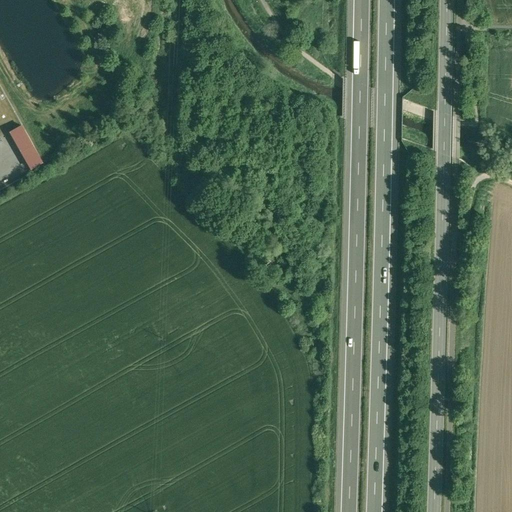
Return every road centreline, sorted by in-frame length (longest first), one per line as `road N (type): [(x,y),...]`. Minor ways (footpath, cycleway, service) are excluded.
road 1 (motorway): [(357,0),(343,511)]
road 2 (motorway): [(377,511),(391,0)]
road 3 (secondary): [(445,0),(433,511)]
